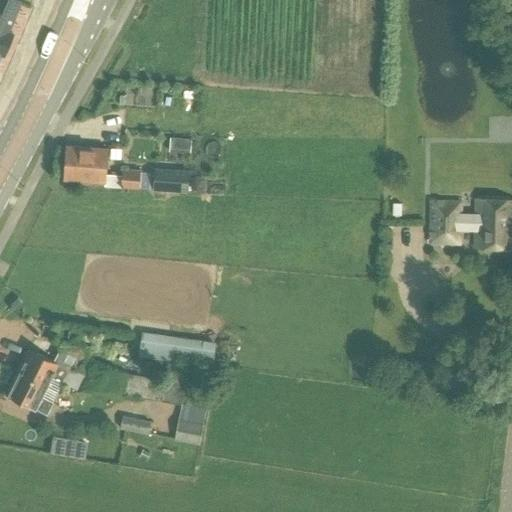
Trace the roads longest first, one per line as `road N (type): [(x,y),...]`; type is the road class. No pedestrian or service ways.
road 1 (secondary): [(12,181),(101,0)]
road 2 (secondary): [(65,0),(0,140)]
